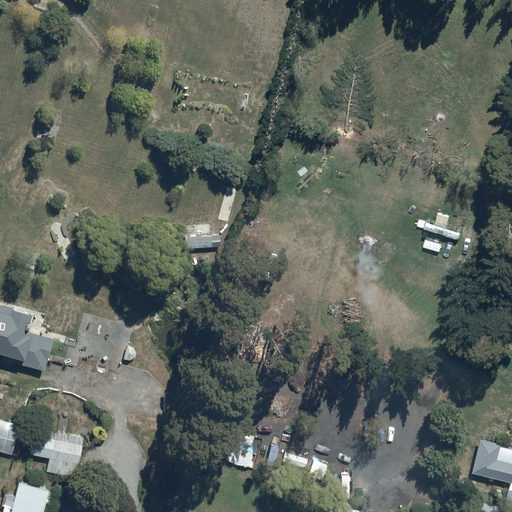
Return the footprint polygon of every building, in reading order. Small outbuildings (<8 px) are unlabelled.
[(211,246),(211,234),(184,235),(185,246),(211,246)] [(0,350),(16,355),(15,361),(44,369),(53,337),(28,330),(33,312),(0,302),(0,350)] [(25,425),(0,418),(0,450),(18,455),(25,425)] [(33,434),(29,453),(50,456),(47,471),(75,476),(83,435),(49,428),(48,437),(33,434)] [(500,442),(479,437),(471,471),(509,480),(500,511),(511,511),(511,459),(511,461),(496,458),(500,442)] [(43,511),(49,489),(19,481),(16,494),(6,491),(0,511),(43,511)]
